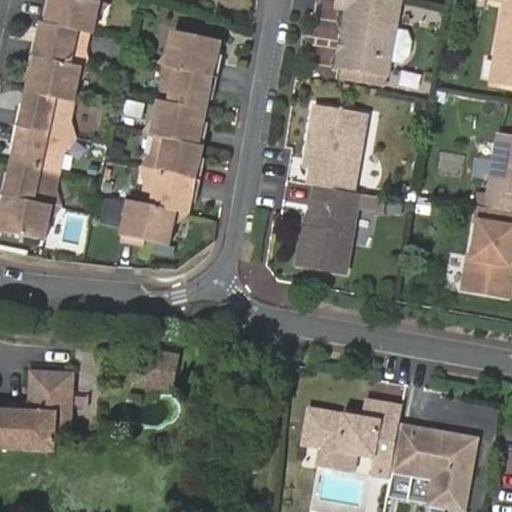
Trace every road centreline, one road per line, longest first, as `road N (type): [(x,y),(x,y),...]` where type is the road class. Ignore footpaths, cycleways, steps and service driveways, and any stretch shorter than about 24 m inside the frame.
road 1 (residential): [(215,285),(262,317),(511,362)]
road 2 (residential): [(215,285),(229,263),(278,0)]
road 3 (residential): [(0,282),(179,301),(215,285)]
